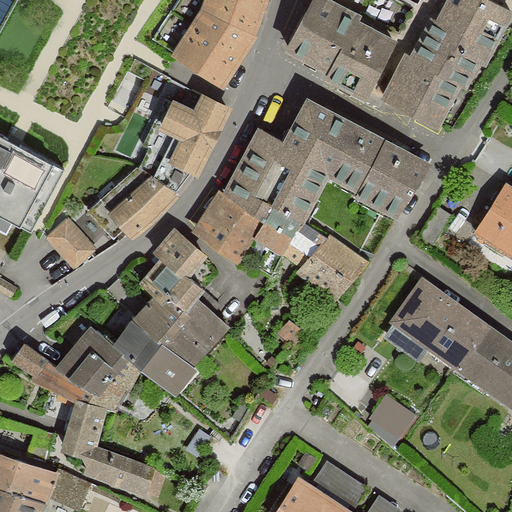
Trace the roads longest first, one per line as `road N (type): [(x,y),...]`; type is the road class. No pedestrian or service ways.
road 1 (residential): [(452,161),(215,511)]
road 2 (residential): [(263,62),(189,204),(0,342)]
road 3 (residential): [(263,62),(452,161)]
road 4 (unknown): [(124,0),(83,92),(60,104),(0,109)]
